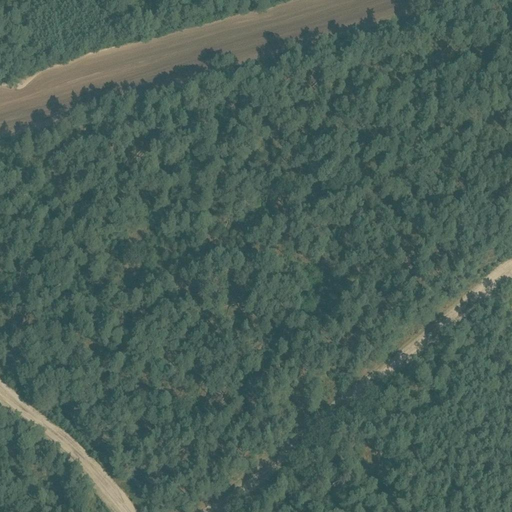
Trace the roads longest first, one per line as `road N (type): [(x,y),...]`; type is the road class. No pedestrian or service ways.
road 1 (track): [(213,511),(511,264)]
road 2 (track): [(0,109),(360,0)]
road 3 (track): [(0,387),(76,455),(123,511)]
